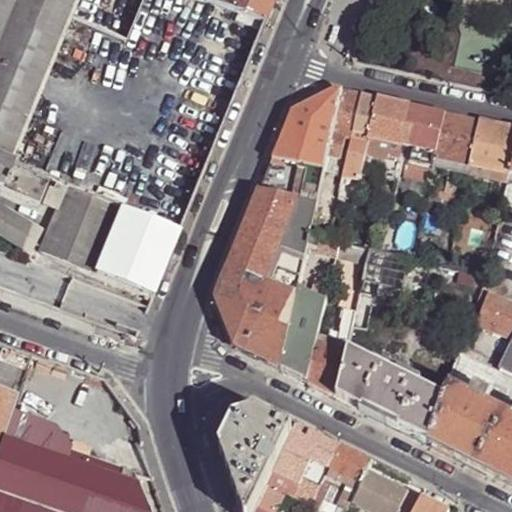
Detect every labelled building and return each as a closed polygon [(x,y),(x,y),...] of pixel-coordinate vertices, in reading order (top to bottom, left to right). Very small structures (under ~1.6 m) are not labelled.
[(221,7),(202,0),(0,0),(0,159),(11,164),(10,167),(48,182),(51,184),(64,189),(120,212),(93,277),(134,294),(137,286),(156,294),(264,25),(221,7)] [(264,25),(273,0),(223,0),(221,7),(264,25)] [(292,114),(260,194),(317,208),(320,192),(323,181),(325,175),(343,93),(336,92),(292,114)] [(359,97),(343,93),(325,175),(337,178),(340,162),(339,161),(343,140),(350,142),(359,97)] [(339,195),(355,198),(360,175),(362,165),(368,140),(376,101),(359,97),(350,142),(339,195)] [(411,109),(376,101),(368,140),(402,148),(411,109)] [(445,116),(411,109),(402,148),(436,156),(445,116)] [(478,123),(445,116),(436,156),(433,170),(466,178),(468,168),(478,123)] [(511,154),(511,130),(478,123),(468,168),(507,176),(511,154)] [(436,156),(402,148),(400,160),(399,162),(417,166),(433,170),(436,156)] [(511,154),(507,176),(505,186),(504,192),(502,203),(501,206),(511,208),(511,305),(487,296),(476,326),(511,339),(511,344),(497,374),(500,375),(489,396),(511,407),(511,154)] [(0,159),(0,190),(10,167),(11,164),(0,159)] [(376,169),(362,165),(360,175),(374,178),(376,169)] [(433,170),(417,166),(413,184),(429,187),(433,170)] [(10,167),(0,190),(0,191),(38,207),(48,182),(10,167)] [(468,168),(466,178),(498,184),(505,186),(507,176),(468,168)] [(381,180),(394,183),(397,173),(383,170),(381,180)] [(56,212),(64,189),(51,184),(42,206),(56,212)] [(38,254),(93,277),(120,212),(64,189),(56,212),(38,254)] [(234,349),(281,372),(298,291),(308,251),(310,240),(317,208),(260,194),(216,302),(234,349)] [(0,237),(24,252),(35,234),(0,213),(0,237)] [(310,240),(308,251),(315,252),(318,242),(310,240)] [(317,282),(330,286),(340,246),(318,242),(315,252),(308,251),(298,291),(311,298),(317,282)] [(365,272),(352,329),(365,332),(373,298),(376,299),(378,287),(404,293),(409,272),(428,276),(458,283),(460,273),(447,270),(440,269),(370,253),(365,272)] [(308,385),(336,399),(347,350),(352,329),(365,272),(354,269),(335,347),(337,347),(336,352),(323,348),(324,343),(318,340),(308,385)] [(409,272),(404,293),(423,297),(428,276),(409,272)] [(479,277),(460,273),(458,283),(457,285),(477,289),(479,277)] [(311,298),(326,306),(330,286),(317,282),(311,298)] [(152,302),(156,294),(137,286),(134,294),(152,302)] [(281,372),(308,385),(318,340),(326,306),(311,298),(298,291),(281,372)] [(336,399),(428,445),(444,399),(347,350),(336,399)] [(472,356),(460,350),(458,356),(470,362),(472,356)] [(470,362),(458,356),(451,378),(489,396),(500,375),(497,374),(470,362)] [(444,399),(428,445),(511,487),(511,407),(489,396),(451,378),(444,399)] [(9,412),(15,397),(0,391),(0,439),(9,412)] [(73,435),(9,412),(0,439),(21,447),(64,462),(67,453),(73,435)] [(219,454),(240,511),(253,511),(291,436),(255,419),(232,426),(219,454)] [(253,511),(275,511),(302,459),(315,465),(329,472),(340,449),(295,427),(291,436),(253,511)] [(21,447),(0,439),(0,511),(145,511),(136,487),(118,481),(64,462),(21,447)] [(371,464),(340,449),(329,472),(324,480),(330,484),(331,482),(335,475),(355,484),(351,492),(356,494),(367,473),(371,464)] [(121,472),(67,453),(64,462),(118,481),(121,472)] [(308,477),(323,484),(324,480),(329,472),(315,465),(308,477)] [(118,481),(136,487),(132,477),(132,476),(121,472),(118,481)] [(381,511),(394,487),(367,473),(356,494),(350,506),(362,511),(381,511)] [(335,475),(331,482),(351,492),(355,484),(335,475)] [(414,511),(421,500),(394,487),(381,511),(414,511)] [(445,511),(421,500),(414,511),(445,511)]
